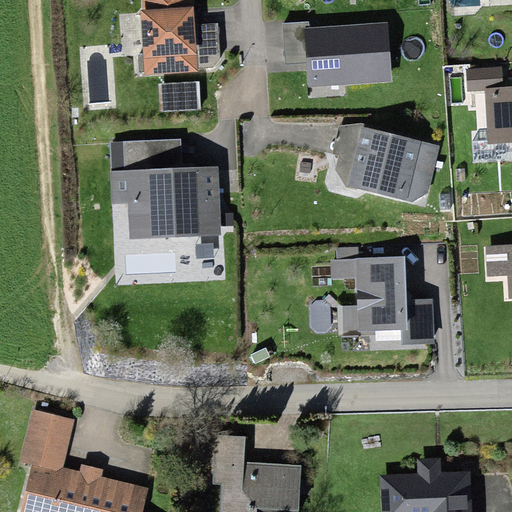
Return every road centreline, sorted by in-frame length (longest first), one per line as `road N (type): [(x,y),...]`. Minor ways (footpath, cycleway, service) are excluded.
road 1 (residential): [(511,399),(176,411),(0,373)]
road 2 (track): [(47,384),(25,0)]
